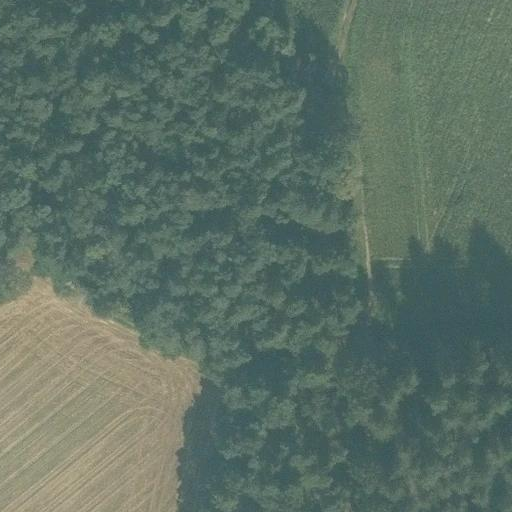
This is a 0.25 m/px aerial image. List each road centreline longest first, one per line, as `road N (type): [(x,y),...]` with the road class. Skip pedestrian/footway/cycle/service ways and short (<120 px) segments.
road 1 (track): [(338,54),(236,348)]
road 2 (track): [(0,193),(43,262),(88,296),(187,346),(236,348)]
road 3 (track): [(365,334),(338,54)]
road 4 (track): [(393,511),(369,418),(365,334)]
road 5 (track): [(201,511),(236,348)]
road 6 (track): [(365,334),(511,327)]
road 7 (track): [(236,348),(365,334)]
